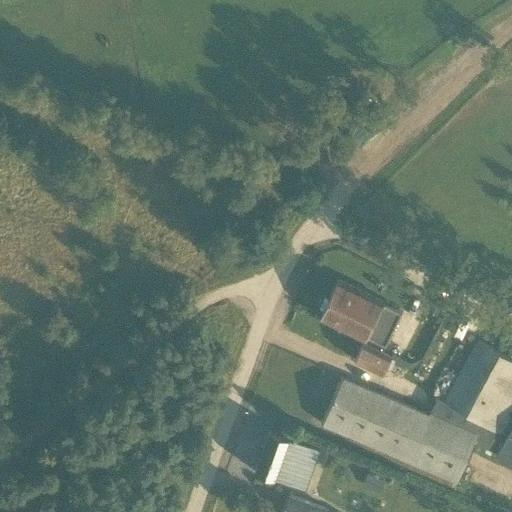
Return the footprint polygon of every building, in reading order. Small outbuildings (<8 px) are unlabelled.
[(402,309),(337,278),(319,316),(364,337),(362,340),(382,350),(402,309)] [(461,311),(453,324),(474,337),(482,324),(461,311)] [(348,337),(340,354),(382,375),(391,358),(348,337)] [(511,358),(477,339),(442,403),(494,431),(484,448),(511,463),(511,358)] [(476,433),(341,376),(320,424),(455,481),(476,433)] [(319,449),(268,430),(252,472),(303,491),(319,449)] [(387,482),(368,473),(361,488),(380,497),(387,482)] [(326,511),(328,509),(288,494),(280,511),(326,511)]
